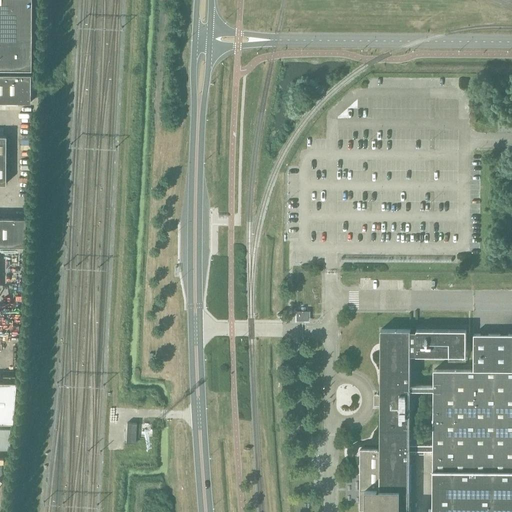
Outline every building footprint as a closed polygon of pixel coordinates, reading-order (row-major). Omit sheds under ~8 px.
[(0,0),(0,40),(31,40),(30,0),(0,0)] [(30,93),(30,74),(5,74),(5,103),(30,103),(30,93)] [(0,246),(24,247),(25,228),(25,218),(0,217),(0,246)] [(307,320),(307,311),(297,311),(297,320),(307,320)] [(511,511),(511,334),(474,334),(473,370),(433,370),(433,386),(416,386),(416,356),(448,356),(448,361),(465,362),(466,356),(466,330),(416,330),(416,331),(411,331),(411,329),(382,329),(381,449),(362,449),(361,510),(367,510),(366,511),(414,511),(415,451),(432,451),(432,511),(511,511)] [(0,422),(12,423),(15,381),(0,381),(0,422)] [(135,443),(136,423),(127,423),(126,442),(135,443)] [(0,448),(9,449),(9,429),(0,428),(0,448)]
